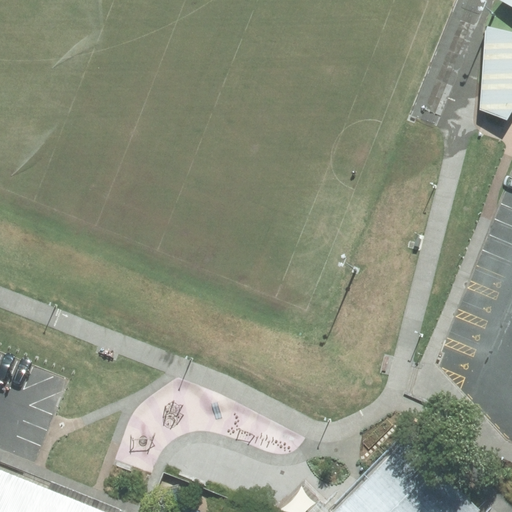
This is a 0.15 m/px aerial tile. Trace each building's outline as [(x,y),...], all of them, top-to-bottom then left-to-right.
[(511,31),(508,31),(490,27),(485,111),(499,116),(511,120),(511,31)] [(339,491),(325,505),(332,511),(339,511),(410,443),(403,436),(343,495),(339,491)] [(484,511),(485,511),(410,443),(339,511),(484,511)] [(111,511),(0,466),(0,511),(111,511)] [(321,501),(309,511),(332,511),(325,505),(321,501)]
